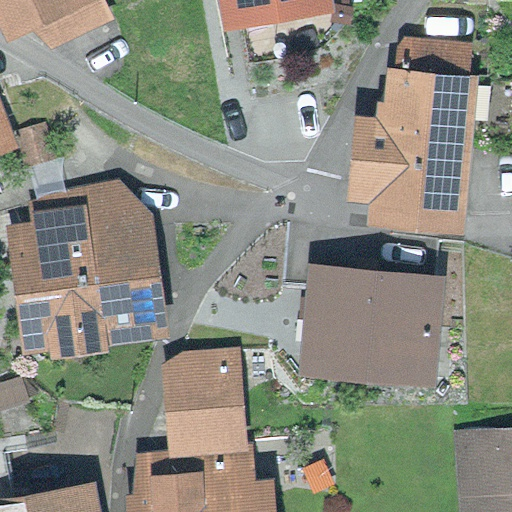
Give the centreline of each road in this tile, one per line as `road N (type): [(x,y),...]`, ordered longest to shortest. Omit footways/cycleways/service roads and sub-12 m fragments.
road 1 (residential): [(297,189),(216,258),(179,320),(135,423),(116,511)]
road 2 (residential): [(297,189),(214,154),(0,36)]
road 3 (residential): [(510,239),(412,225),(297,189)]
